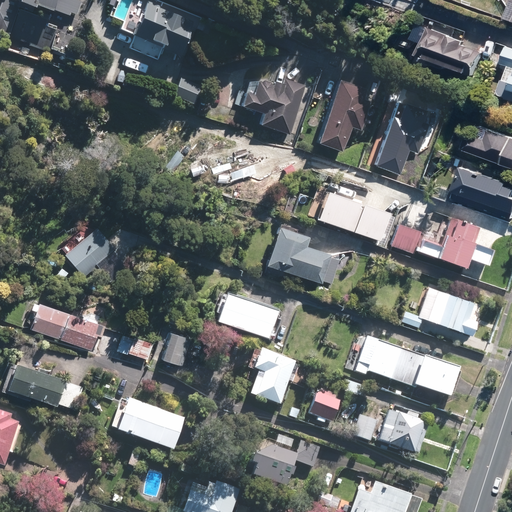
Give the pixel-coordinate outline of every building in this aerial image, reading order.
[(32,0),(68,13),(72,0),(32,0)] [(191,22),(148,6),(137,33),(180,50),(191,22)] [(59,25),(22,12),(14,34),(51,47),(59,25)] [(11,17),(0,13),(0,29),(6,32),(11,17)] [(464,42),(431,30),(423,52),(476,72),(483,53),(463,46),(464,42)] [(511,50),(507,49),(503,61),(511,63),(511,50)] [(201,87),(180,80),(176,93),(196,100),(201,87)] [(289,131),(303,87),(286,82),(284,87),(260,80),(255,95),(247,93),(244,103),(265,109),(261,123),(289,131)] [(364,90),(339,82),(319,140),(342,148),(352,121),(358,123),(366,100),(361,98),(364,90)] [(424,112),(407,106),(400,123),(393,121),(377,164),(398,171),(407,146),(417,149),(424,129),(418,127),(424,112)] [(492,141),(472,134),(467,148),(511,164),(511,136),(495,131),(492,141)] [(175,158),(182,163),(193,149),(185,142),(182,146),(174,139),(160,156),(170,164),(175,158)] [(200,167),(203,175),(234,164),(232,157),(200,167)] [(511,182),(466,166),(458,189),(511,207),(511,182)] [(455,220),(442,256),(465,265),(478,228),(455,220)] [(418,231),(399,224),(392,243),(412,250),(418,231)] [(306,238),(281,229),(270,261),(329,282),(336,261),(327,257),(327,255),(303,246),(306,238)] [(98,230),(68,255),(84,274),(114,249),(98,230)] [(277,310),(229,293),(220,317),(268,334),(277,310)] [(478,303),(448,294),(439,323),(469,332),(478,303)] [(97,326),(42,306),(34,328),(89,348),(92,340),(97,326)] [(189,338),(170,332),(163,355),(181,361),(189,338)] [(127,353),(132,339),(123,336),(119,351),(127,353)] [(145,358),(150,343),(137,338),(131,353),(145,358)] [(420,355),(378,342),(369,371),(410,384),(420,355)] [(293,362),(261,352),(256,368),(267,372),(260,394),(280,401),(293,362)] [(456,369),(425,358),(416,384),(447,395),(456,369)] [(57,402),(64,379),(19,365),(12,387),(57,402)] [(342,378),(339,388),(362,396),(365,386),(342,378)] [(338,401),(316,394),(309,414),(330,421),(338,401)] [(172,448),(182,419),(131,401),(121,430),(172,448)] [(0,462),(4,464),(16,424),(8,421),(10,415),(0,411),(0,462)] [(425,424),(389,411),(379,440),(415,453),(425,424)] [(376,423),(360,417),(354,434),(370,439),(376,423)] [(319,448),(302,443),(297,460),(314,465),(319,448)] [(286,484),(296,456),(265,445),(255,474),(286,484)] [(143,450),(134,447),(128,464),(137,467),(143,450)] [(187,511),(189,511),(229,511),(238,490),(219,483),(212,502),(193,495),(187,511)] [(373,496),(360,492),(354,509),(363,511),(402,511),(408,496),(376,485),(373,496)]
